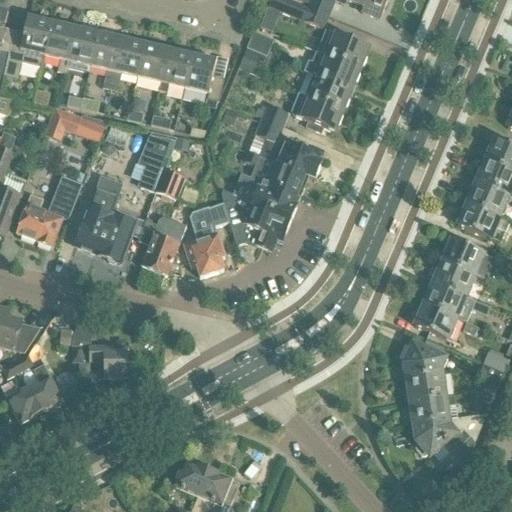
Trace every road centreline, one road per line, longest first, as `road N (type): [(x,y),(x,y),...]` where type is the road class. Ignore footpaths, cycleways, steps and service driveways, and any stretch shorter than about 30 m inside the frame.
road 1 (tertiary): [(246,370),(323,326),(349,290),(473,0)]
road 2 (tertiary): [(246,370),(0,503)]
road 3 (residential): [(246,370),(184,320),(0,281)]
road 4 (residential): [(377,511),(246,370)]
road 5 (residential): [(115,0),(220,22),(228,0)]
